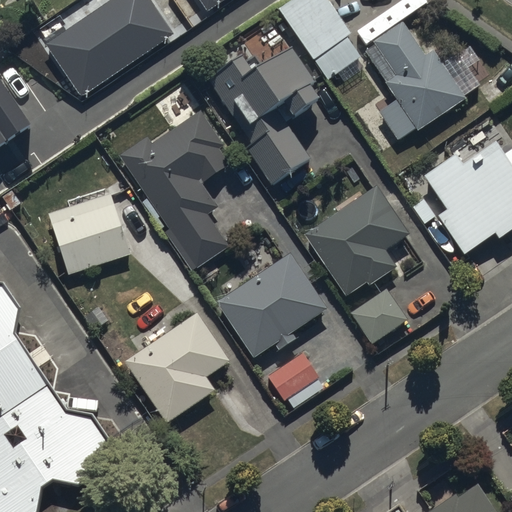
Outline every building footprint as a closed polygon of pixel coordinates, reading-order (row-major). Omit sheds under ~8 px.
[(111,0),(47,44),(82,96),(174,34),(150,0),(111,0)] [(199,0),(207,11),(223,0),(199,0)] [(331,0),(283,0),(277,4),(311,54),(325,74),(357,53),(343,33),(350,28),(331,0)] [(382,75),(395,93),(377,105),(398,136),(478,82),(457,51),(440,62),(428,44),(421,49),(399,16),(370,36),(393,68),(382,75)] [(279,42),(247,62),(237,46),(205,67),(216,83),(249,133),(243,137),(274,184),(312,159),(286,120),(318,100),(279,42)] [(0,145),(32,125),(0,78),(0,145)] [(218,204),(202,180),(229,162),(218,145),(223,142),(200,106),(194,110),(167,128),(150,140),(145,132),(117,151),(122,158),(167,226),(165,228),(191,267),(228,243),(206,211),(218,204)] [(511,143),(502,150),(493,135),(458,156),(453,148),(421,167),(426,175),(435,189),(443,201),(436,206),(462,250),(511,219),(511,143)] [(373,181),(301,228),(334,277),(346,295),(395,263),(383,244),(406,229),(373,181)] [(48,208),(66,269),(129,250),(110,189),(48,208)] [(215,296),(253,353),(327,303),(289,247),(215,296)] [(0,511),(39,511),(46,485),(59,477),(82,485),(104,470),(109,436),(94,415),(68,412),(17,335),(22,308),(4,284),(0,282),(0,511)] [(348,309),(369,341),(406,317),(385,284),(348,309)] [(197,306),(123,356),(155,405),(164,417),(214,384),(206,371),(230,355),(197,306)] [(265,372),(283,399),(319,376),(301,349),(265,372)] [(497,511),(474,478),(425,510),(426,511),(497,511)] [(382,511),(403,511),(397,502),(382,511)]
